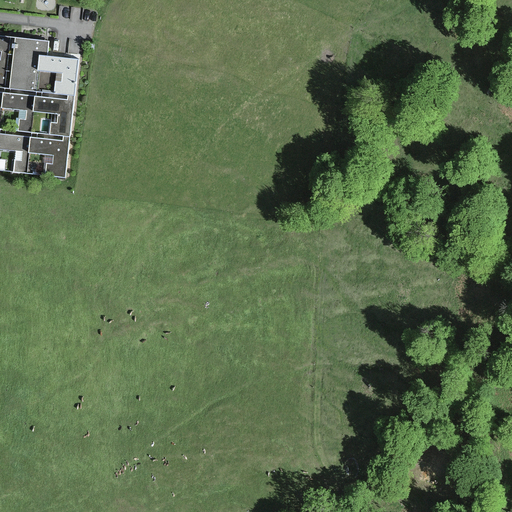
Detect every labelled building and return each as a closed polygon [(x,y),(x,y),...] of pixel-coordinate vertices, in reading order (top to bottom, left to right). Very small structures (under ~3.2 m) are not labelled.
[(14,36),(0,34),(0,50),(6,51),(5,60),(0,59),(0,86),(9,87),(11,70),(16,71),(18,54),(13,54),(13,47),(14,36)] [(52,40),(14,36),(13,47),(19,47),(18,54),(16,71),(14,88),(41,91),(43,70),(44,55),(51,55),(52,40)] [(51,55),(44,55),(43,70),(62,72),(59,92),(72,94),(78,95),(82,59),(51,55)] [(9,92),(0,91),(0,128),(5,129),(7,106),(9,92)] [(39,96),(9,92),(7,106),(24,108),(23,118),(21,117),(20,129),(35,131),(37,111),(39,96)] [(72,99),(39,96),(37,111),(60,113),(59,122),(55,122),(53,134),(67,135),(74,136),(78,95),(72,94),(72,99)] [(34,136),(3,133),(1,148),(25,151),(24,161),(19,160),(17,171),(31,172),(33,151),(34,136)] [(66,140),(34,136),(33,151),(58,155),(57,163),(51,162),(49,174),(69,176),(74,136),(67,135),(66,140)]
